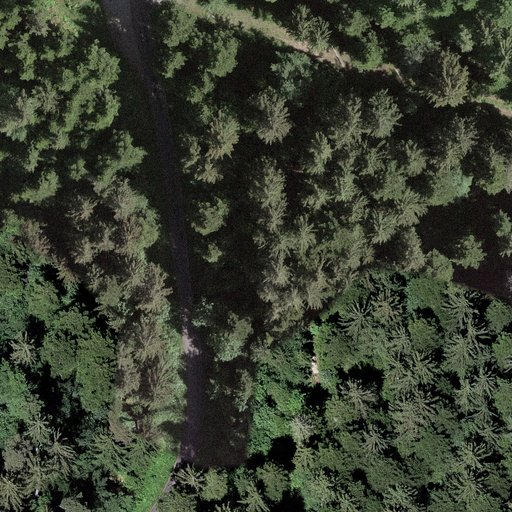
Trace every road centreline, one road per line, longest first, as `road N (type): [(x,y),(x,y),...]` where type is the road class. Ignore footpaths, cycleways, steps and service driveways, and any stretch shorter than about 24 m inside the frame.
road 1 (unclassified): [(141,0),(195,395),(187,453),(159,511)]
road 2 (track): [(191,0),(511,108)]
